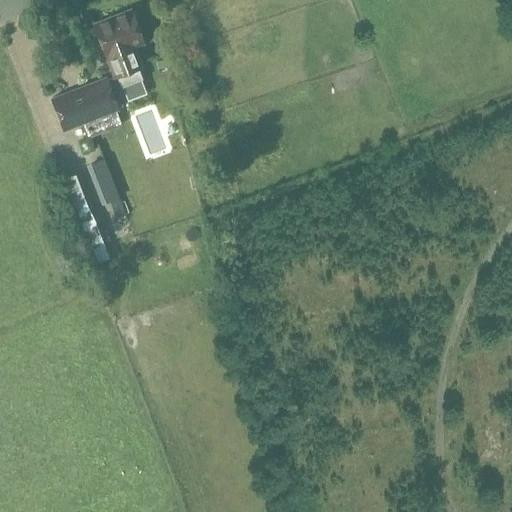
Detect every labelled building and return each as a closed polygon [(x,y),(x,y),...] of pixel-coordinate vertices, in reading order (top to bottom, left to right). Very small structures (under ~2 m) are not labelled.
[(143,76),(140,66),(133,48),(143,44),(130,11),(94,24),(107,59),(107,58),(114,76),(126,71),(130,81),(143,76)] [(52,100),(64,132),(118,112),(106,80),(52,100)] [(454,153),(475,145),(472,135),(450,143),(454,153)] [(84,154),(95,150),(90,137),(79,141),(84,154)] [(119,198),(105,159),(87,166),(102,205),(110,202),(119,198)] [(62,180),(87,247),(102,241),(95,223),(85,201),(75,175),(62,180)] [(110,202),(117,220),(126,216),(119,198),(110,202)] [(425,295),(405,298),(407,308),(426,305),(425,295)] [(467,397),(467,417),(496,418),(497,398),(467,397)]
